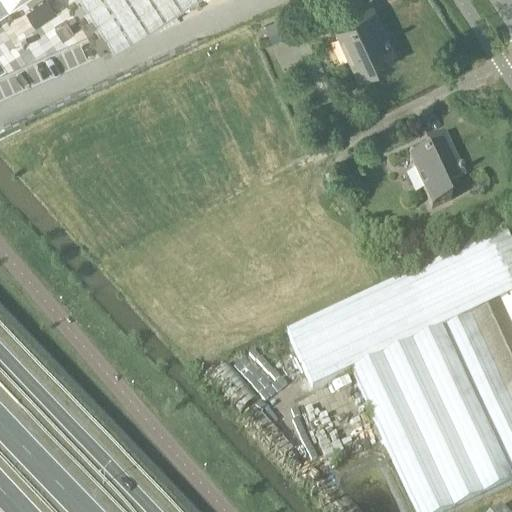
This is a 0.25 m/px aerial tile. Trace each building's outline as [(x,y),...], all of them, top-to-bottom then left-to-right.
[(0,0),(0,12),(18,0),(0,0)] [(83,0),(115,48),(187,0),(83,0)] [(370,54),(390,45),(370,2),(351,12),(354,19),(335,28),(358,77),(376,68),(370,54)] [(271,43),(291,34),(283,16),(264,25),(271,43)] [(310,163),(305,152),(251,33),(42,130),(101,259),(310,163)] [(443,187),(464,178),(444,135),(424,144),(428,151),(409,160),(432,209),(450,201),(443,187)] [(511,251),(504,234),(450,259),(286,336),(312,391),(351,373),(415,511),(455,511),(511,485),(511,251)] [(259,350),(235,372),(264,405),(288,383),(259,350)] [(226,366),(210,381),(239,414),(256,399),(226,366)]
